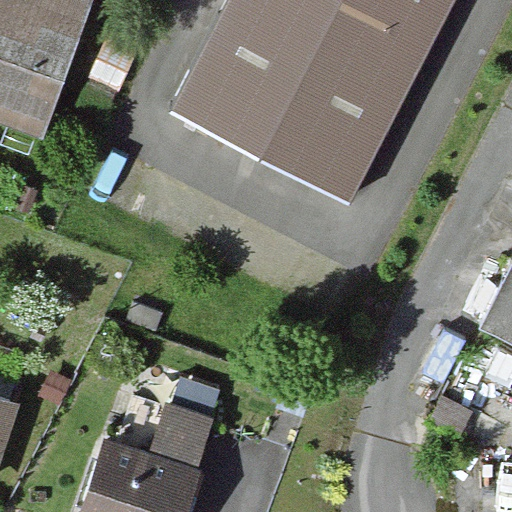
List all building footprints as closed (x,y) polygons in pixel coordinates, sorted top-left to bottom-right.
[(0,0),(0,109),(41,125),(86,0),(0,0)] [(446,0),(223,0),(173,98),(348,189),(446,0)] [(511,260),(482,318),(511,333),(511,260)] [(0,441),(16,397),(0,391),(0,441)] [(81,511),(179,511),(211,412),(168,398),(154,444),(107,430),(81,511)]
